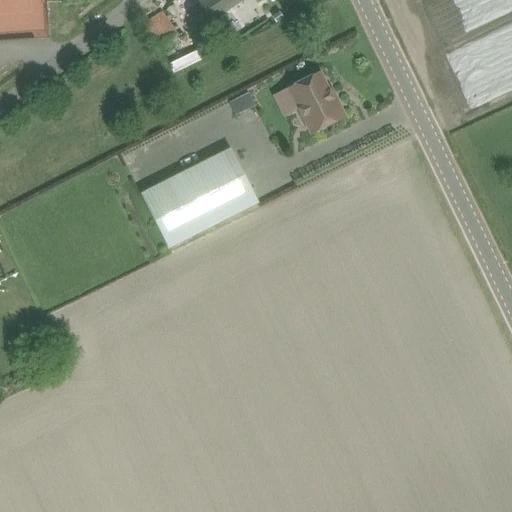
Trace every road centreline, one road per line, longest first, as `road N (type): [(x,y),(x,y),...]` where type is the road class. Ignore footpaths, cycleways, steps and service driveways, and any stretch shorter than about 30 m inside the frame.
road 1 (tertiary): [(511,303),(365,0)]
road 2 (unclassified): [(0,107),(135,0)]
